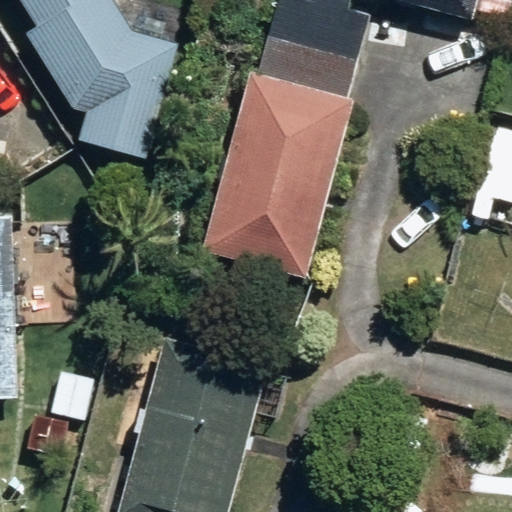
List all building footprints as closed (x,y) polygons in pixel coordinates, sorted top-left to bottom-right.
[(78,140),(146,160),(177,47),(131,34),(112,0),(19,0),(37,31),(30,34),(72,108),(86,113),(78,140)] [(279,0),(271,33),(360,56),(370,13),(348,8),(350,0),(396,0),(472,19),(477,0),(279,0)] [(195,47),(242,57),(248,30),(200,20),(195,47)] [(360,56),(271,33),(261,76),(249,74),(205,253),(304,277),(360,56)] [(0,401),(17,400),(14,312),(23,312),(22,294),(14,294),(10,217),(0,217),(0,401)] [(121,511),(228,511),(266,368),(165,342),(158,369),(143,366),(137,389),(151,394),(121,511)] [(51,414),(85,421),(94,380),(60,372),(51,414)] [(26,448),(59,457),(69,422),(35,413),(26,448)]
